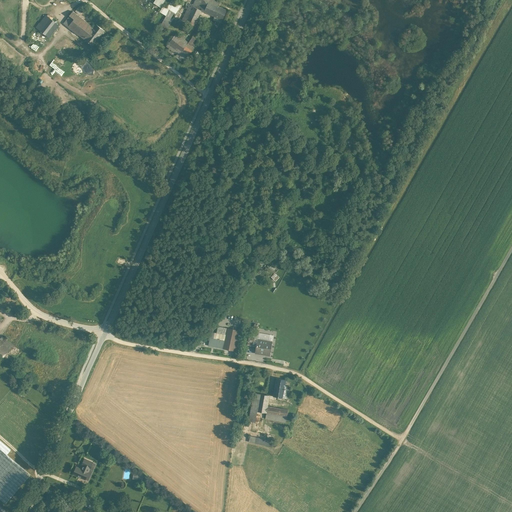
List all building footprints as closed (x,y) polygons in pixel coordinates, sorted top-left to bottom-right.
[(167,0),(161,11),(167,15),(170,10),(176,13),(182,4),(173,0),(167,0)] [(220,1),(217,0),(201,0),(198,8),(194,6),(194,5),(187,2),(185,7),(187,9),(182,20),(186,22),(194,25),(201,10),(212,15),(216,5),(218,6),(220,1)] [(218,6),(216,5),(212,15),(223,19),(227,10),(218,6)] [(165,18),(171,22),(176,13),(170,10),(167,15),(165,18)] [(94,27),(73,11),(69,15),(74,19),(68,27),(78,35),(79,34),(93,46),(97,40),(89,33),(94,27)] [(69,15),(63,23),(68,27),(74,19),(69,15)] [(47,16),(37,28),(49,38),(59,25),(47,16)] [(165,18),(160,26),(167,29),(171,22),(165,18)] [(105,30),(96,24),(94,27),(89,33),(97,40),(105,30)] [(189,42),(176,33),(169,42),(182,51),(189,42)] [(3,48),(2,51),(12,51),(12,48),(14,48),(14,46),(7,46),(7,42),(4,42),(4,40),(2,40),(1,48),(3,48)] [(182,51),(169,42),(166,46),(169,48),(167,50),(183,62),(188,55),(182,51)] [(189,42),(182,51),(188,55),(195,47),(189,42)] [(55,60),(65,65),(67,60),(58,55),(55,60)] [(84,57),(80,63),(83,65),(88,60),(84,57)] [(238,331),(227,328),(225,341),(224,349),(234,351),(238,331)] [(273,335),(259,333),(254,332),(253,337),(258,338),(258,340),(257,340),(256,347),(255,353),(270,355),(273,335)] [(253,337),(249,336),(247,345),(256,347),(257,340),(258,340),(258,338),(253,337)] [(0,339),(0,356),(3,359),(13,344),(4,338),(2,341),(0,339)] [(225,341),(210,338),(208,346),(224,349),(225,341)] [(286,380),(276,378),(275,386),(285,388),(285,386),(286,380)] [(285,388),(275,386),(273,397),(287,399),(289,387),(285,386),(285,388)] [(260,394),(253,393),(249,421),(255,422),(257,412),(260,394)] [(269,396),(260,394),(257,412),(266,413),(268,407),(269,396)] [(288,410),(268,407),(266,413),(287,417),(288,410)] [(266,413),(265,418),(285,421),(287,417),(266,413)] [(274,441),(236,433),(235,439),(272,447),(274,441)] [(0,499),(5,504),(30,475),(6,454),(11,449),(0,440),(0,499)] [(73,474),(85,479),(93,462),(85,458),(82,464),(83,465),(81,469),(76,466),(73,474)]
